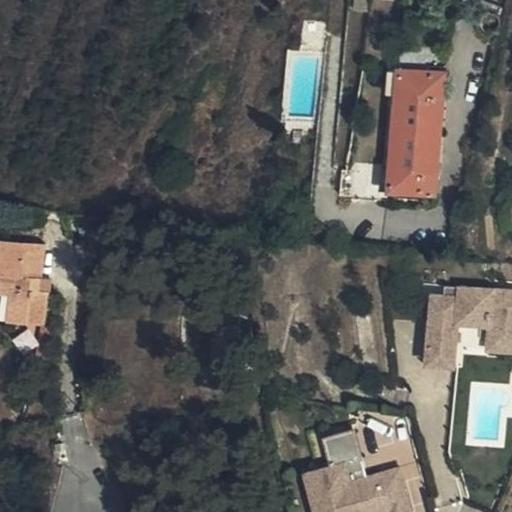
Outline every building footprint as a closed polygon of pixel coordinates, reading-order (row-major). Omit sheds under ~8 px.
[(370,0),(354,0),(353,11),(369,12),(370,0)] [(431,175),(437,88),(441,89),(442,73),(397,69),(387,189),(433,193),(434,176),(431,175)] [(357,194),(361,168),(348,166),(345,192),(357,194)] [(8,333),(48,335),(54,284),(44,283),(46,246),(0,243),(0,279),(12,281),(8,333)] [(511,292),(453,290),(453,300),(427,299),(424,349),(450,350),(451,327),(485,329),(484,343),(511,343),(511,292)] [(451,327),(450,350),(511,353),(511,343),(484,343),(485,329),(451,327)] [(450,350),(424,349),(423,368),(449,370),(450,350)] [(323,453),(310,456),(319,490),(308,492),(313,511),(369,511),(368,507),(382,503),(384,511),(407,511),(396,469),(362,478),(346,483),(341,464),(357,460),(350,431),(319,439),(323,453)] [(310,456),(299,459),(308,492),(319,490),(310,456)] [(362,478),(357,460),(341,464),(346,483),(362,478)] [(384,511),(382,503),(368,507),(369,511),(384,511)]
